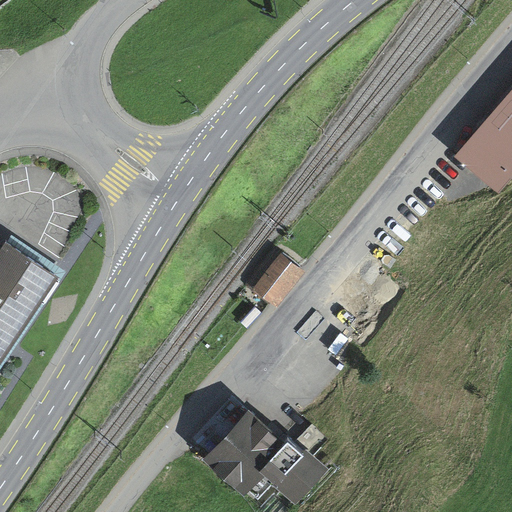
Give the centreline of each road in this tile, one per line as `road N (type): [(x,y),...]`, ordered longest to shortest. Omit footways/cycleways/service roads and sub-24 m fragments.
road 1 (residential): [(511,35),(115,511)]
road 2 (primary): [(180,195),(0,487)]
road 3 (primary): [(355,0),(248,103),(180,195)]
road 4 (residential): [(60,111),(180,195)]
road 5 (residential): [(123,0),(90,37),(60,111)]
